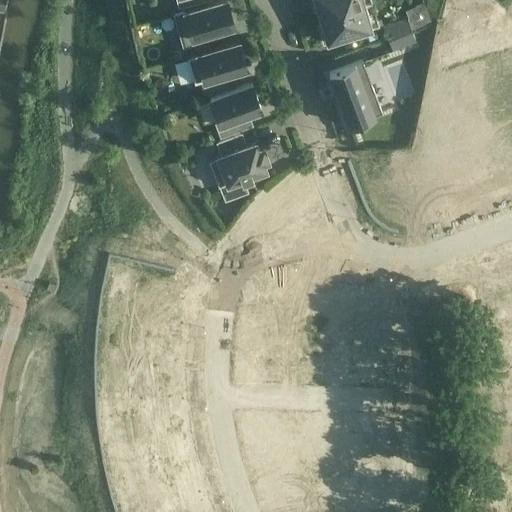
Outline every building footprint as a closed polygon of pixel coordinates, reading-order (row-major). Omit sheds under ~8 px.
[(234,24),(226,0),(222,0),(184,11),(184,12),(174,14),(183,45),(215,36),(213,30),(234,24)] [(315,0),(320,15),(371,0),(315,0)] [(371,0),(320,15),(325,32),(327,39),(368,27),(368,28),(379,24),(371,0)] [(411,28),(406,17),(383,25),(388,37),(411,28)] [(415,39),(411,28),(388,37),(392,48),(415,39)] [(225,72),(246,66),(239,41),(197,53),(186,56),(194,82),(201,80),(204,91),(228,84),(225,72)] [(362,59),(328,72),(333,85),(332,85),(333,87),(334,87),(337,94),(336,95),(336,96),(337,96),(348,125),(382,112),(362,59)] [(239,115),(260,107),(251,83),(209,98),(218,121),(216,122),(220,135),(244,126),(239,115)] [(511,129),(499,134),(511,169),(511,168),(511,129)] [(261,161),(266,159),(262,147),(257,149),(254,141),(245,145),(240,133),(217,142),(222,153),(208,159),(218,185),(241,177),(241,178),(251,175),(251,173),(264,168),(261,161)] [(499,134),(479,141),(491,176),(511,169),(499,134)] [(479,141),(458,148),(471,183),(491,176),(479,141)] [(458,148),(433,157),(445,192),(471,183),(458,148)] [(511,275),(509,267),(487,274),(500,311),(511,306),(511,275)] [(487,274),(465,282),(478,318),(500,311),(487,274)] [(133,286),(129,310),(167,315),(170,291),(133,286)] [(257,293),(256,331),(280,331),(281,294),(257,293)] [(281,294),(280,331),(303,332),(303,294),(281,294)] [(303,294),(303,332),(325,332),(326,295),(303,294)] [(326,295),(325,332),(348,333),(349,295),(326,295)] [(349,295),(348,333),(371,333),(372,296),(349,295)] [(372,296),(371,333),(395,334),(396,296),(372,296)] [(129,310),(126,333),(163,339),(167,315),(129,310)] [(511,345),(501,350),(504,357),(511,354),(511,345)] [(162,370),(125,372),(126,396),(163,394),(162,370)] [(163,394),(126,396),(127,420),(165,418),(163,394)] [(169,449),(133,458),(139,481),(175,472),(169,449)] [(406,449),(390,454),(402,490),(417,485),(406,449)] [(389,450),(373,455),(384,491),(400,486),(389,450)] [(354,461),(339,465),(350,502),(365,497),(354,461)] [(337,462),(322,466),(333,503),(348,498),(337,462)] [(301,467),(285,471),(297,508),(312,503),(301,467)] [(284,468),(268,472),(279,509),(295,504),(284,468)] [(175,472),(139,481),(145,504),(181,495),(175,472)]
